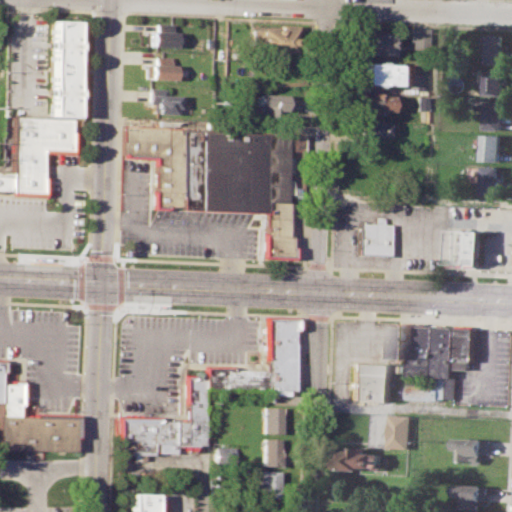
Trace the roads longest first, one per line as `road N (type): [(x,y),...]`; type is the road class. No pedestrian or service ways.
road 1 (secondary): [(0,283),(511,306)]
road 2 (tertiary): [(111,0),(92,511)]
road 3 (residential): [(324,0),(308,511)]
road 4 (residential): [(511,10),(149,0)]
